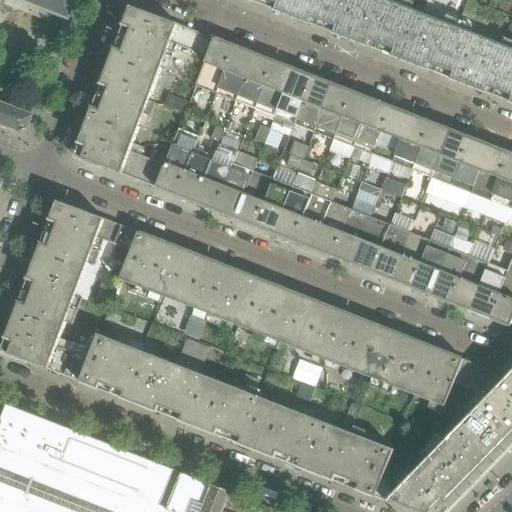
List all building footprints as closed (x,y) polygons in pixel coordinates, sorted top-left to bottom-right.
[(11,0),(64,21),(65,20),(72,0),(11,0)] [(244,0),(286,16),(292,0),(244,0)] [(352,42),(368,0),(292,0),(286,16),(352,42)] [(401,61),(420,14),(384,0),(368,0),(352,42),(401,61)] [(178,47),(185,29),(130,8),(105,76),(152,94),(171,44),(178,47)] [(477,91),(495,43),(420,14),(401,61),(477,91)] [(214,40),(185,29),(178,47),(207,58),(214,40)] [(216,95),(234,48),(214,40),(207,58),(195,87),(216,95)] [(511,104),(511,49),(495,43),(477,91),(511,104)] [(235,103),(254,56),(234,48),(216,95),(235,103)] [(255,110),(273,63),(254,56),(235,103),(255,110)] [(275,118),(293,71),(273,63),(255,110),(275,118)] [(295,126),(312,79),(293,71),(275,118),(273,125),(293,132),(295,126)] [(133,146),(149,103),(152,94),(105,76),(86,127),(133,146)] [(315,134),(332,86),(312,79),(295,126),(315,134)] [(29,116),(40,86),(28,81),(16,111),(0,104),(0,127),(14,133),(15,134),(25,129),(29,116)] [(333,141),(352,94),(332,86),(315,134),(333,141)] [(184,115),(189,104),(160,93),(156,104),(184,115)] [(353,148),(371,102),(352,94),(333,141),(335,142),(330,154),(350,161),(351,157),(354,149),(353,148)] [(374,156),(391,109),(371,102),(353,148),(354,149),(351,157),(370,164),(374,156)] [(392,164),(410,117),(391,109),(374,156),(392,164)] [(413,172),(430,124),(410,117),(392,164),(413,172)] [(432,179),(449,132),(430,124),(413,172),(432,179)] [(135,154),(131,152),(133,146),(86,127),(76,153),(88,157),(86,162),(129,179),(135,163),(132,162),(135,154)] [(268,137),(270,131),(261,127),(255,142),(265,146),(268,137)] [(221,144),(226,132),(217,128),(212,141),(221,144)] [(175,197),(193,149),(196,150),(200,138),(178,130),(174,141),(168,156),(155,189),(175,197)] [(451,186),(469,140),(449,132),(432,179),(451,186)] [(242,147),(245,139),(236,135),(233,143),(242,147)] [(272,149),(276,140),(268,137),(265,146),(272,149)] [(470,194),(489,147),(469,140),(451,186),(470,194)] [(214,212),(232,164),(235,165),(239,155),(220,147),(216,158),(213,157),(194,204),(214,212)] [(304,162),(308,151),(295,147),(292,157),(304,162)] [(490,202),(508,155),(489,147),(470,194),(490,202)] [(155,189),(168,156),(153,149),(149,159),(135,154),(132,162),(135,163),(129,179),(155,189)] [(213,157),(196,150),(193,149),(175,197),(194,204),(213,157)] [(233,220),(252,172),(255,173),(259,162),(239,155),(235,165),(232,164),(214,212),(233,220)] [(509,209),(511,202),(511,156),(508,155),(490,202),(509,209)] [(292,157),(288,167),(299,172),(304,162),(292,157)] [(304,162),(299,172),(311,177),(315,166),(304,162)] [(272,235),(291,187),(293,188),(297,178),(278,170),(274,180),(271,179),(253,227),(272,235)] [(271,179),(255,173),(252,172),(233,220),(253,227),(271,179)] [(292,242),(310,195),(315,196),(318,186),(297,178),(293,188),(291,187),(272,235),(292,242)] [(407,187),(387,179),(382,192),(402,200),(407,187)] [(362,184),(359,192),(378,200),(381,192),(362,184)] [(311,250),(330,202),(333,204),(337,193),(318,186),(315,196),(310,195),(292,242),(311,250)] [(331,258),(350,210),(333,204),(330,202),(311,250),(331,258)] [(79,289),(98,239),(104,241),(111,223),(57,203),(31,272),(79,289)] [(350,265),(369,217),(350,210),(331,258),(350,265)] [(370,273),(389,225),(369,217),(350,265),(370,273)] [(137,233),(111,223),(104,241),(130,252),(137,233)] [(389,281),(408,233),(389,225),(370,273),(389,281)] [(461,225),(458,233),(466,235),(469,228),(461,225)] [(493,227),(491,234),(499,238),(502,230),(493,227)] [(173,301),(191,254),(165,244),(137,233),(130,252),(120,281),(173,301)] [(409,288),(428,240),(408,233),(389,281),(409,288)] [(495,246),(499,238),(489,234),(485,242),(495,246)] [(428,296),(447,248),(428,240),(409,288),(428,296)] [(511,255),(511,244),(507,242),(503,252),(511,255)] [(448,304),(467,255),(447,248),(428,296),(448,304)] [(238,327),(257,280),(191,254),(173,301),(238,327)] [(467,311),(486,263),(467,255),(448,304),(467,311)] [(511,259),(510,259),(506,271),(503,278),(511,281),(511,313),(507,326),(511,328),(511,259)] [(487,319),(503,278),(506,271),(486,263),(467,311),(487,319)] [(60,340),(79,289),(31,272),(12,322),(60,340)] [(507,326),(511,313),(511,281),(503,278),(487,319),(507,326)] [(289,347),(308,300),(257,280),(238,327),(289,347)] [(103,285),(97,302),(107,306),(113,290),(103,285)] [(363,376),(381,329),(308,300),(289,347),(363,376)] [(62,349),(57,347),(60,340),(12,322),(3,348),(15,352),(13,357),(56,374),(62,359),(59,358),(62,349)] [(415,396),(433,349),(381,329),(363,376),(415,396)] [(133,404),(151,357),(98,336),(88,360),(79,383),(107,393),(133,404)] [(88,360),(62,349),(59,358),(62,359),(56,374),(79,383),(88,360)] [(454,383),(463,361),(433,349),(415,396),(445,408),(454,383)] [(191,426),(210,379),(151,357),(133,404),(191,426)] [(495,376),(488,371),(482,368),(478,366),(463,361),(454,383),(477,392),(488,397),(503,383),(495,376)] [(511,373),(503,383),(488,397),(408,479),(386,502),(410,511),(448,511),(470,490),(475,484),(511,446),(511,373)] [(244,377),(242,385),(257,390),(260,382),(244,377)] [(249,449),(268,402),(210,379),(191,426),(249,449)] [(317,388),(307,384),(304,383),(298,396),(312,401),(317,388)] [(323,478),(341,430),(268,402),(249,449),(323,478)] [(0,511),(223,511),(231,493),(210,485),(67,430),(62,440),(34,429),(38,418),(0,403),(0,511)] [(357,420),(363,406),(354,403),(348,416),(357,420)] [(443,429),(451,421),(445,414),(436,422),(443,429)] [(375,498),(389,461),(393,451),(341,430),(323,478),(375,498)] [(408,479),(389,461),(375,498),(386,502),(408,479)]
